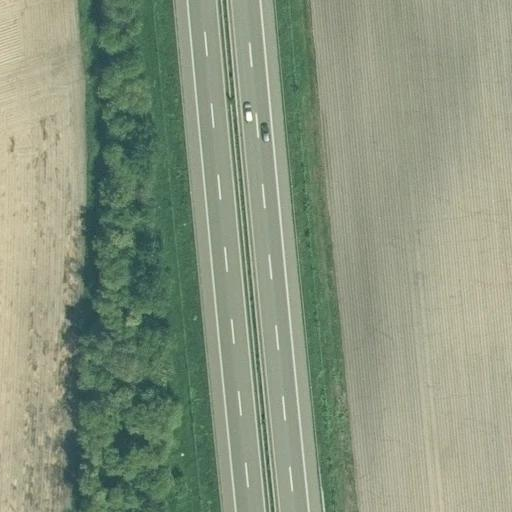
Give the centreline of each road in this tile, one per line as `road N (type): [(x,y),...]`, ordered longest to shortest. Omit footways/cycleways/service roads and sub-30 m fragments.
road 1 (motorway): [(201,0),(251,511)]
road 2 (motorway): [(294,511),(246,0)]
